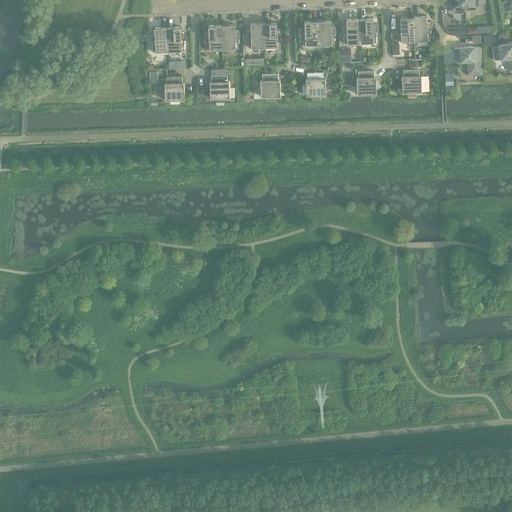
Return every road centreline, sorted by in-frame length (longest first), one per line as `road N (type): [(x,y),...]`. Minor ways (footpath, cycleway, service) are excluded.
road 1 (unknown): [(5,187),(28,174),(511,159)]
road 2 (unknown): [(0,396),(69,398),(126,376),(211,380),(283,350),(401,352)]
